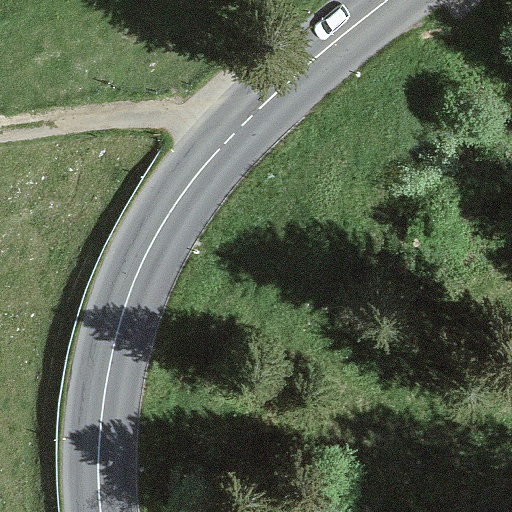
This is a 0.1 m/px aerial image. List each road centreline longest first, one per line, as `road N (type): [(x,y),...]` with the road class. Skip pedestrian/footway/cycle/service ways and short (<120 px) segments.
road 1 (secondary): [(390,0),(230,135),(170,209),(127,290),(101,397),(101,511)]
road 2 (track): [(230,135),(167,121),(0,134)]
